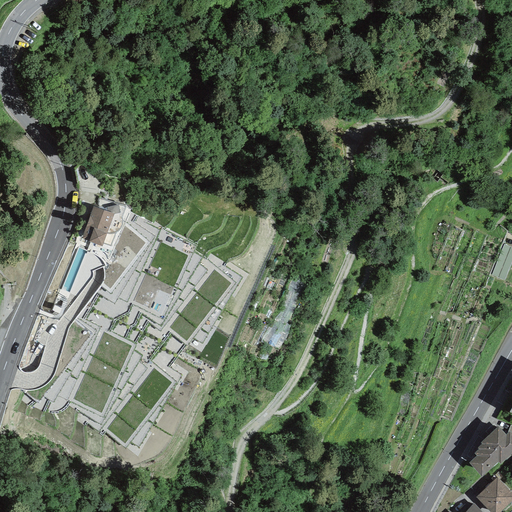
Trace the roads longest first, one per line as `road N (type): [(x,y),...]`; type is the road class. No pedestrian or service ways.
road 1 (track): [(479,0),(477,39),(445,104),(427,119),(353,130),(353,235),(345,269),(271,413)]
road 2 (tertiary): [(0,390),(63,218),(66,187),(58,161),(10,103),(0,75)]
road 3 (secondary): [(511,349),(418,511)]
